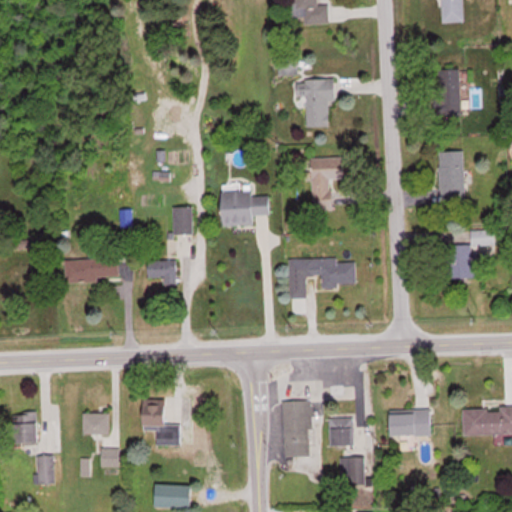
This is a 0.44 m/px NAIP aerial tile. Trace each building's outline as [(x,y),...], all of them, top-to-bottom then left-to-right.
[(296,0),(297,23),(332,22),(331,3),(319,3),(319,0),(296,0)] [(442,0),(443,21),(464,21),(463,0),(442,0)] [(437,111),(464,111),(465,68),(438,68),(437,111)] [(308,96),(308,125),(332,125),(332,99),(338,99),(337,77),(298,78),(298,96),(308,96)] [(441,149),(442,203),(467,202),(466,149),(441,149)] [(313,156),(314,209),(333,209),(333,177),(348,176),(348,155),(313,156)] [(225,224),(256,224),(256,214),(273,213),(272,194),(255,195),(255,189),(224,190),(225,224)] [(192,206),(176,206),(176,251),(192,251),(192,206)] [(472,243),(449,244),(450,277),(486,276),(485,245),(496,244),(495,228),(472,229),(472,243)] [(67,258),(68,281),(121,280),(121,257),(67,258)] [(291,258),(291,296),(308,296),(308,275),(324,275),(324,284),(358,283),(357,257),(291,258)] [(179,259),(150,259),(150,278),(179,278),(179,259)] [(182,444),(182,422),(170,422),(170,397),(146,397),(146,429),(158,429),(158,444),(182,444)] [(312,399),(285,399),(286,455),(313,455),(312,399)] [(466,433),(511,433),(511,406),(466,406),(466,433)] [(433,434),(433,407),(416,408),(416,413),(393,413),(393,435),(433,434)] [(39,443),(39,410),(14,410),(14,443),(39,443)] [(110,411),(85,411),(85,433),(110,433),(110,411)] [(330,417),(330,445),(355,445),(355,417),(330,417)] [(103,465),(121,465),(121,447),(103,447),(103,465)] [(57,455),(39,455),(39,483),(57,483),(57,455)] [(343,457),(343,484),(366,484),(366,457),(343,457)] [(157,507),(193,507),(193,484),(157,484),(157,507)]
